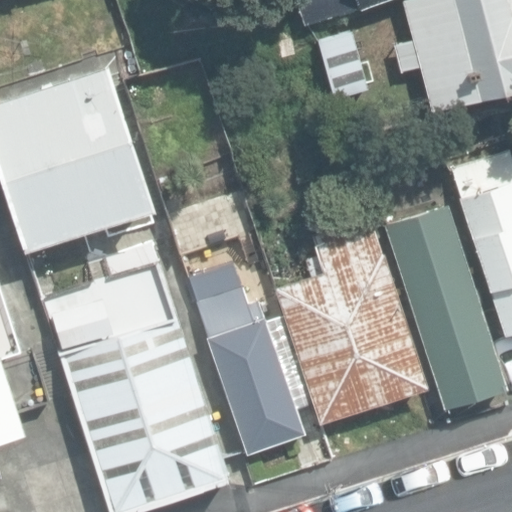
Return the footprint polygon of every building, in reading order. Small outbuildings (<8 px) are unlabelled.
[(389,0),(307,0),(316,25),(389,0)] [(511,87),(511,0),(448,0),(406,14),(439,112),(511,87)] [(365,76),(345,19),(312,31),(332,88),(365,76)] [(173,199),(122,55),(0,97),(0,132),(40,246),(173,199)] [(511,330),(511,148),(454,164),(501,334),(511,330)] [(508,391),(442,197),(393,216),(449,411),(508,391)] [(423,387),(366,211),(270,246),(322,418),(423,387)] [(227,476),(163,235),(41,267),(105,508),(227,476)] [(296,428),(264,315),(215,329),(246,441),(296,428)] [(0,436),(25,429),(0,343),(0,436)]
